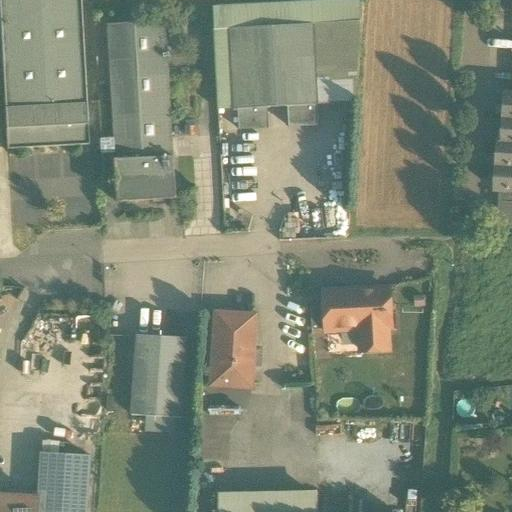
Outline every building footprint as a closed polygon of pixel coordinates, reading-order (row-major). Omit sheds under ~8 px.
[(0,0),(0,22),(7,150),(85,146),(77,0),(0,0)] [(313,26),(317,107),(356,104),(362,0),(358,0),(213,8),(217,111),(238,111),(233,31),(313,26)] [(111,142),(112,162),(174,158),(173,139),(170,80),(167,26),(105,29),(111,142)] [(238,111),(239,131),(269,129),(268,109),(288,108),(289,128),(318,127),(317,107),(313,26),(233,31),(238,111)] [(511,120),(504,120),(502,144),(511,144),(511,120)] [(100,142),(102,184),(114,183),(112,162),(111,142),(100,142)] [(498,144),(497,168),(511,168),(511,144),(502,144),(498,144)] [(114,183),(115,203),(177,199),(174,158),(112,162),(114,183)] [(511,168),(497,168),(495,192),(499,192),(511,192),(511,168)] [(511,192),(499,192),(497,228),(511,225),(511,192)] [(360,330),(361,352),(388,351),(387,329),(391,328),(389,290),(325,294),(325,296),(327,330),(327,332),(329,332),(328,328),(342,327),(342,331),(360,330)] [(310,297),(312,331),(327,330),(325,296),(310,297)] [(212,383),(252,385),(256,316),(216,314),(212,383)] [(131,416),(181,420),(186,340),(137,337),(131,416)] [(35,511),(84,511),(88,457),(39,454),(37,498),(35,511)] [(0,511),(35,511),(37,498),(0,496),(0,511)] [(218,500),(217,511),(317,511),(317,498),(218,500)]
